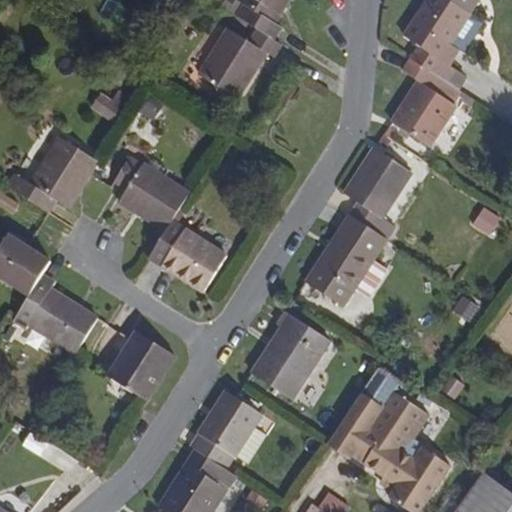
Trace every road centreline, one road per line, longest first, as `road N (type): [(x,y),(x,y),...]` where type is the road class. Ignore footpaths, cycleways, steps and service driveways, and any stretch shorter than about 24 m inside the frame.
road 1 (residential): [(219,351),(357,118),(366,0)]
road 2 (residential): [(100,511),(149,469),(219,351)]
road 3 (residential): [(84,259),(219,351)]
